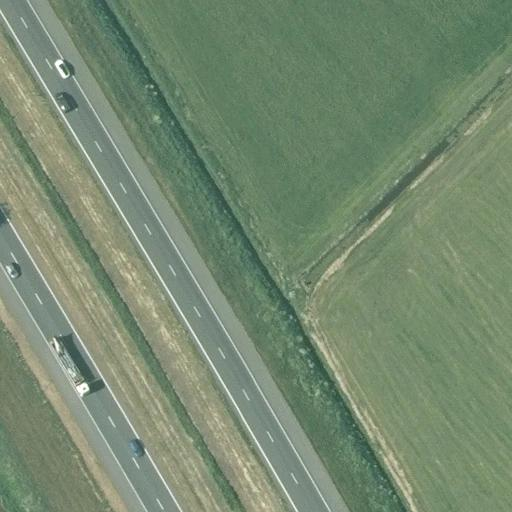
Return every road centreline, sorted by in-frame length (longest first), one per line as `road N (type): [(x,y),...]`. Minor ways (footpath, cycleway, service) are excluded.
road 1 (motorway): [(311,511),(7,0)]
road 2 (motorway): [(0,238),(161,511)]
